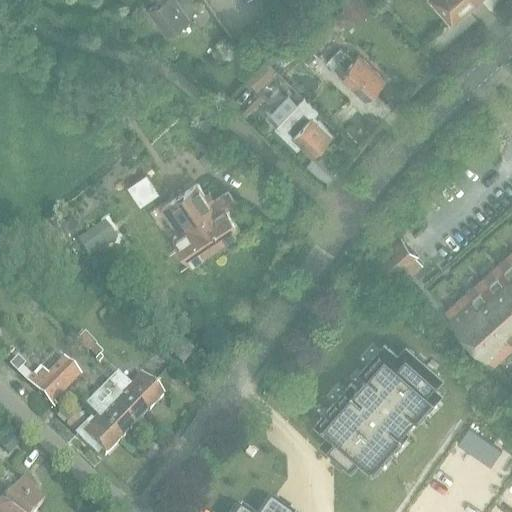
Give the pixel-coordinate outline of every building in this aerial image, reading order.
[(159,0),(147,9),(166,35),(188,19),(174,0),(159,0)] [(363,6),(358,0),(344,0),(340,4),(351,16),(363,6)] [(450,0),(461,11),(473,0),(450,0)] [(292,45),(308,62),(317,54),(313,50),(328,36),(327,35),(334,28),(323,16),(292,45)] [(357,55),(351,60),(339,48),(326,61),(365,99),(383,80),(357,55)] [(247,79),(257,89),(275,72),(265,62),(247,79)] [(96,111),(113,129),(131,112),(113,94),(96,111)] [(300,145),(312,156),(331,135),(311,117),(317,112),(302,98),(274,129),(297,150),(300,145)] [(209,190),(205,193),(197,183),(160,208),(177,233),(172,236),(191,264),(240,231),(226,210),(237,203),(228,190),(215,198),(209,190)] [(76,240),(88,258),(116,240),(104,222),(76,240)] [(388,281),(393,288),(421,263),(415,257),(417,256),(400,237),(370,264),(386,283),(388,281)] [(511,250),(445,310),(493,364),(511,347),(511,250)] [(169,353),(181,364),(191,353),(180,342),(169,353)] [(397,356),(384,345),(360,371),(365,375),(355,386),(351,383),(316,422),(330,433),(322,443),(350,468),(358,459),(371,470),(406,431),(402,428),(412,416),(416,420),(439,392),(432,387),(440,377),(405,347),(397,356)] [(98,365),(102,361),(99,357),(102,354),(94,346),(88,352),(95,360),(94,361),(98,364),(98,365)] [(9,367),(15,373),(21,367),(14,361),(9,367)] [(50,407),(79,377),(63,361),(47,376),(40,370),(27,383),(50,407)] [(108,384),(117,375),(102,361),(98,365),(98,364),(93,369),(108,384)] [(123,392),(146,414),(162,398),(139,376),(129,386),(117,375),(108,384),(119,395),(123,392)] [(119,441),(146,414),(123,392),(119,395),(108,384),(85,406),(97,418),(96,419),(119,441)] [(104,457),(119,441),(96,419),(77,439),(89,451),(93,446),(104,457)] [(34,511),(43,501),(32,492),(35,489),(21,478),(0,505),(8,511),(34,511)] [(263,511),(242,511),(240,510),(239,511),(285,511),(271,502),(263,511)]
